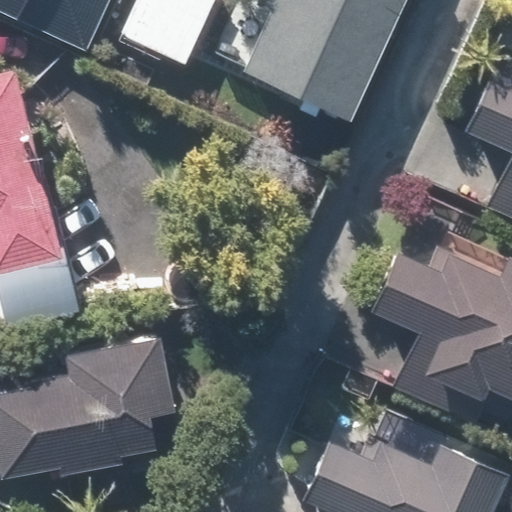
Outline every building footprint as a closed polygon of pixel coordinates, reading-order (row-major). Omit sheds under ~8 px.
[(105,0),(0,0),(0,19),(81,55),(90,35),(105,0)] [(128,0),(111,37),(174,66),(204,0),(128,0)] [(333,130),(390,0),(264,0),(228,84),(333,130)] [(511,87),(469,70),(420,191),(511,228),(511,87)] [(0,335),(78,316),(15,73),(0,76),(0,335)] [(366,250),(338,318),(393,340),(373,388),(461,424),(466,412),(490,422),(495,410),(509,415),(511,408),(511,271),(477,257),(469,276),(420,256),(415,269),(366,250)] [(165,419),(149,345),(45,367),(50,387),(0,397),(0,490),(137,462),(129,426),(165,419)] [(471,511),(487,477),(420,449),(411,470),(355,446),(348,461),(300,440),(269,511),(471,511)]
